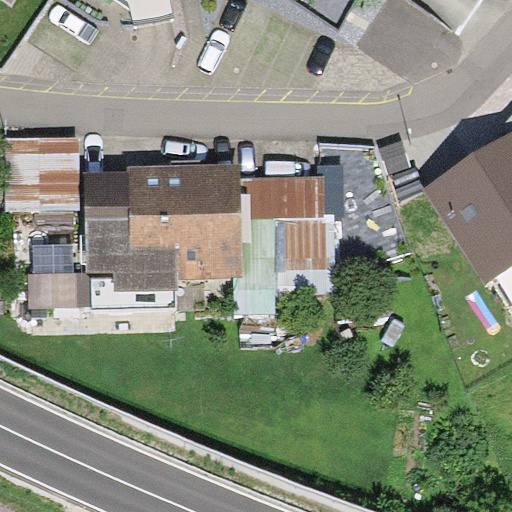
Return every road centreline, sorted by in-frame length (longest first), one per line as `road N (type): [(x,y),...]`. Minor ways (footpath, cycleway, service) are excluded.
road 1 (residential): [(0,103),(195,120),(411,111),(471,80),(511,40)]
road 2 (primary): [(202,511),(127,485),(0,419)]
